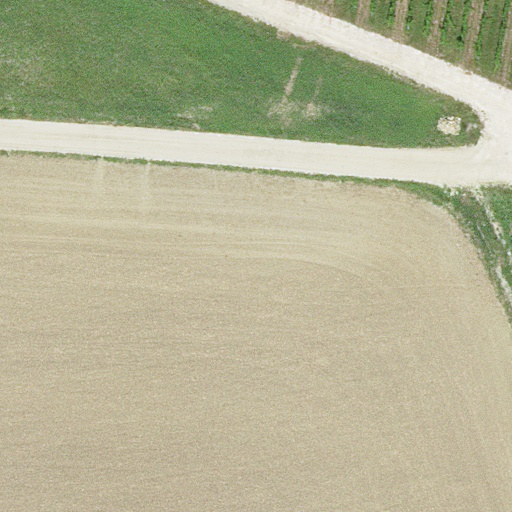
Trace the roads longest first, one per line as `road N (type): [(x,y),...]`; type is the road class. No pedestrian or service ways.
road 1 (track): [(511,176),(0,130)]
road 2 (track): [(511,111),(225,0)]
